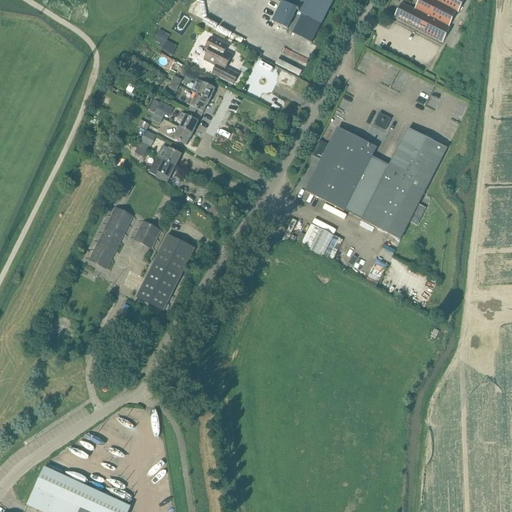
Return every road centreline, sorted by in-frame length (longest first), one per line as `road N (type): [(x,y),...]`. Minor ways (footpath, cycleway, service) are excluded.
road 1 (unclassified): [(100,415),(141,395),(152,362),(271,183)]
road 2 (unclassified): [(271,183),(369,0)]
road 3 (residential): [(271,183),(206,151),(231,98)]
road 4 (unclassified): [(0,492),(100,415)]
road 5 (residential): [(100,415),(87,371),(122,301)]
